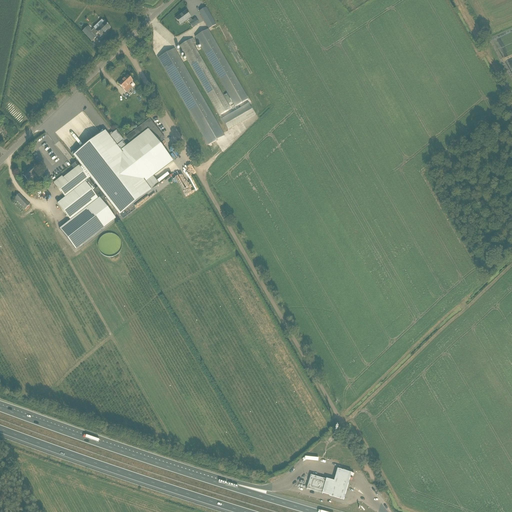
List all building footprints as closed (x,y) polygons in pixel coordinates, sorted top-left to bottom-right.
[(199,12),(209,30),(216,26),(206,8),(199,12)] [(187,21),(193,29),(199,24),(196,19),(192,21),(190,18),(186,12),(176,19),(180,25),(187,21)] [(88,27),(83,32),(92,42),(97,37),(96,35),(98,33),(101,37),(110,29),(109,27),(109,26),(108,24),(107,24),(106,24),(105,23),(96,31),(94,29),(92,31),(88,27)] [(232,102),(235,107),(248,99),(208,30),(195,38),(227,94),(224,96),(228,104),(232,102)] [(179,47),(219,116),(230,110),(193,44),(195,43),(193,39),(179,47)] [(158,59),(208,146),(225,136),(175,49),(158,59)] [(118,85),(126,93),(132,88),(129,85),(132,82),(127,76),(118,85)] [(99,132),(71,154),(81,166),(90,178),(98,188),(107,200),(119,216),(151,191),(159,185),(153,177),(173,162),(159,143),(165,139),(150,119),(126,138),(130,144),(126,147),(123,142),(124,141),(116,131),(112,134),(111,133),(109,135),(110,136),(109,137),(105,132),(101,135),(99,132)] [(68,138),(76,150),(83,145),(73,132),(69,135),(70,136),(68,138)] [(62,177),(54,183),(65,198),(57,204),(70,221),(59,230),(76,251),(76,250),(116,219),(103,203),(107,200),(98,188),(96,189),(89,179),(90,178),(81,166),(79,167),(76,163),(71,166),(74,170),(63,179),(62,177)] [(23,176),(28,181),(36,173),(32,167),(23,176)] [(188,195),(192,193),(183,175),(178,178),(188,195)] [(19,194),(15,199),(17,201),(25,210),(29,205),(19,194)] [(101,255),(119,254),(117,236),(106,237),(106,242),(100,243),(101,255)] [(301,465),(308,458),(306,456),(299,463),(301,465)] [(326,479),(326,480),(322,493),(322,494),(329,496),(329,497),(343,501),(351,474),(337,470),(334,482),(326,479)] [(310,475),(307,489),(323,494),(327,480),(310,475)]
